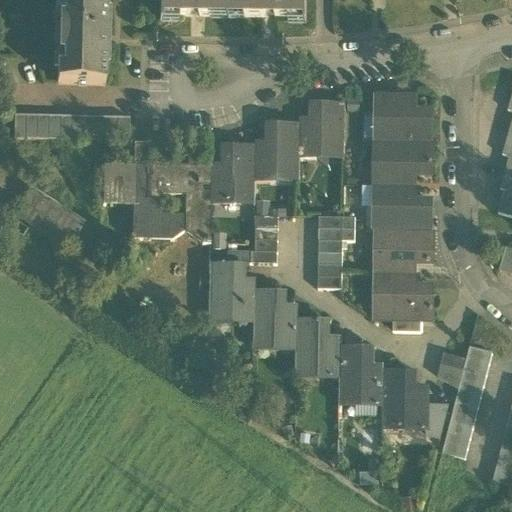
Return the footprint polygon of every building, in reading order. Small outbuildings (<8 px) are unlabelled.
[(62,0),(62,1),(64,2),(64,21),(58,21),(58,34),(64,34),(63,46),(57,46),(57,58),(63,58),(63,70),(57,69),(57,86),(78,86),(78,83),(83,83),(83,86),(104,87),(104,72),(106,72),(107,56),(105,56),(105,48),(107,49),(107,36),(105,36),(105,32),(107,32),(108,15),(106,15),(105,0),(62,0)] [(160,0),(160,17),(306,19),(305,0),(160,0)] [(387,132),(387,145),(431,146),(432,114),(415,114),(409,114),(409,101),(376,100),(376,119),(381,119),(381,132),(387,132)] [(312,128),(300,128),(299,161),(316,162),(316,157),(330,157),(330,151),(344,151),(344,145),(345,106),(312,106),(312,121),(312,128)] [(14,141),(25,141),(26,118),(14,118),(14,141)] [(25,141),(37,141),(37,118),(26,118),(25,141)] [(37,141),(48,142),(49,118),(37,118),(37,141)] [(48,142),(60,142),(60,118),(49,118),(48,142)] [(60,142),(71,142),(72,119),(60,118),(60,142)] [(71,142),(83,142),(83,119),(72,119),(71,142)] [(83,142),(94,142),(95,119),(83,119),(83,142)] [(94,142),(106,143),(106,119),(95,119),(94,142)] [(106,143),(117,143),(117,120),(106,119),(106,143)] [(381,119),(376,119),(375,145),(387,145),(387,132),(381,132),(381,119)] [(117,143),(129,143),(129,120),(117,120),(117,143)] [(511,122),(502,157),(509,159),(511,160),(511,122)] [(267,151),(255,150),(255,184),(271,184),(272,179),(285,179),(285,173),(299,173),(299,161),(300,128),(268,128),(267,145),(267,151)] [(133,146),(133,168),(145,168),(150,168),(149,145),(133,146)] [(381,166),(380,189),(408,190),(408,178),(415,178),(431,178),(431,168),(431,164),(431,146),(387,145),(375,145),(375,165),(381,166)] [(223,173),(211,173),(210,206),(240,206),(240,195),(255,196),(255,184),(255,150),(223,150),(223,167),(223,173)] [(316,157),(316,162),(344,162),(344,151),(330,151),(330,157),(316,157)] [(500,191),(504,192),(511,194),(511,160),(509,159),(500,191)] [(102,208),(133,208),(133,193),(133,168),(103,168),(102,208)] [(133,193),(145,194),(145,168),(133,168),(133,193)] [(145,168),(145,194),(145,205),(162,205),(162,199),(184,199),(184,219),(184,235),(201,247),(210,247),(210,206),(211,173),(211,169),(150,168),(145,168)] [(272,179),(271,184),(299,184),(299,173),(285,173),(285,179),(272,179)] [(385,233),(388,234),(429,234),(430,202),(414,202),(411,202),(411,190),(408,190),(380,189),(374,189),(374,210),(384,220),(386,220),(385,233)] [(511,194),(504,192),(498,216),(511,219),(511,194)] [(14,218),(70,254),(78,241),(72,237),(80,225),(29,193),(14,218)] [(184,235),(184,219),(162,218),(162,205),(145,205),(145,194),(133,193),(133,208),(132,243),(172,243),(184,235)] [(240,195),(240,206),(254,206),(255,196),(240,195)] [(256,204),(256,219),(271,219),(270,203),(256,204)] [(376,233),(385,233),(386,220),(384,220),(374,210),(373,233),(376,233)] [(254,219),(254,231),(278,231),(278,220),(271,219),(256,219),(254,219)] [(319,220),(319,232),(355,233),(355,221),(319,220)] [(278,243),(278,231),(254,231),(254,243),(278,243)] [(319,232),(319,244),(343,245),(343,244),(355,245),(355,233),(319,232)] [(376,233),(376,259),(383,259),(383,251),(388,246),(388,234),(385,233),(376,233)] [(376,259),(376,277),(409,278),(409,266),(416,266),(432,267),(432,234),(429,234),(388,234),(388,246),(383,251),(383,259),(376,259)] [(226,236),(212,236),(212,254),(225,254),(226,236)] [(277,255),(278,243),(254,243),(253,255),(277,255)] [(319,244),(318,256),(342,257),(343,245),(319,244)] [(500,269),(511,272),(511,249),(506,248),(500,269)] [(249,266),(249,255),(225,254),(225,268),(242,268),(249,266)] [(277,267),(277,255),(253,255),(249,255),(249,266),(277,267)] [(318,256),(318,268),(342,269),(342,257),(318,256)] [(247,324),(253,324),(253,295),(253,291),(241,291),(241,283),(242,268),(225,268),(209,267),(209,276),(209,298),(208,306),(208,311),(223,312),(223,314),(232,324),(235,324),(238,329),(245,329),(247,325),(247,324)] [(318,268),(318,280),(342,281),(342,277),(342,269),(318,268)] [(209,298),(209,276),(198,276),(197,298),(209,298)] [(409,290),(409,278),(376,277),(375,288),(381,293),(375,298),(387,310),(387,322),(393,322),(421,323),(431,323),(431,313),(432,313),(432,310),(431,310),(432,290),(420,290),(409,290)] [(420,290),(416,278),(409,278),(409,290),(420,290)] [(342,293),(342,281),(318,280),(318,292),(342,293)] [(285,296),(253,295),(253,324),(253,335),(252,339),(266,340),(266,342),(276,352),(296,352),(297,323),(297,315),(285,315),(285,308),(285,296)] [(387,310),(375,298),(375,322),(387,322),(387,310)] [(223,312),(208,311),(208,323),(232,324),(223,314),(223,312)] [(393,334),(421,335),(421,323),(393,322),(393,334)] [(319,324),(297,323),(296,352),(296,362),(296,368),(310,368),(310,370),(318,379),(323,374),(329,380),(340,380),(340,352),(340,347),(328,347),(329,339),(329,325),(319,325),(319,324)] [(266,340),(252,339),(252,351),(276,352),(266,342),(266,340)] [(470,350),(467,361),(489,366),(492,356),(470,350)] [(372,352),(340,352),(340,380),(339,390),(339,394),(353,395),(353,408),(383,408),(384,375),(384,374),(383,374),(371,374),(372,368),(372,352)] [(467,361),(464,371),(486,377),(489,366),(467,361)] [(437,379),(459,392),(461,382),(464,373),(440,367),(437,379)] [(310,370),(310,368),(296,368),(296,379),(329,380),(323,374),(318,379),(310,370)] [(464,373),(461,382),(484,387),(486,377),(464,371),(464,373)] [(415,376),(384,375),(383,408),(383,432),(426,432),(427,432),(427,408),(427,398),(415,397),(415,390),(415,376)] [(461,382),(459,392),(481,398),(484,387),(461,382)] [(459,392),(456,403),(478,409),(481,398),(459,392)] [(339,408),(353,408),(353,395),(339,394),(339,408)] [(456,403),(453,414),(476,419),(478,409),(456,403)] [(448,408),(427,408),(427,432),(426,432),(426,441),(440,441),(448,408)] [(453,414),(451,424),(473,430),(476,419),(453,414)] [(451,424),(448,435),(470,440),(473,430),(451,424)] [(448,435),(445,445),(467,451),(470,440),(448,435)] [(511,449),(511,438),(504,437),(502,446),(511,449)] [(445,445),(443,456),(465,462),(467,451),(445,445)] [(511,459),(511,449),(502,446),(499,456),(511,459)] [(511,469),(511,459),(499,456),(497,466),(511,469)] [(511,480),(511,469),(497,466),(494,476),(511,480)] [(511,490),(511,480),(494,476),(492,485),(511,490)]
